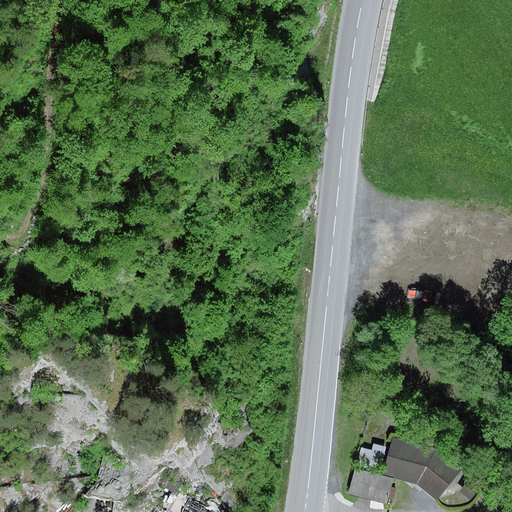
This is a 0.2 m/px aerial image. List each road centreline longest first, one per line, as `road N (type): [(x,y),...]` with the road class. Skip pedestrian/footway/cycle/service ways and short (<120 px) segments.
road 1 (primary): [(306,511),(361,0)]
road 2 (track): [(54,0),(41,173),(21,231),(0,239)]
